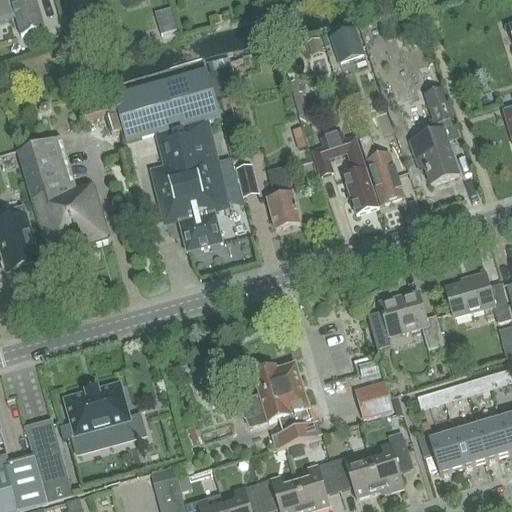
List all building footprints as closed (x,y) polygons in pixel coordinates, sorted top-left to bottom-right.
[(0,0),(0,24),(15,20),(21,40),(45,33),(35,0),(26,0),(21,1),(20,0),(0,0)] [(175,26),(160,30),(162,37),(177,33),(175,26)] [(364,59),(355,32),(329,41),(338,67),(364,59)] [(208,66),(217,100),(238,95),(230,61),(208,66)] [(228,204),(236,202),(227,166),(219,168),(208,124),(221,121),(207,72),(114,98),(127,145),(157,137),(166,170),(152,174),(165,223),(179,220),(180,226),(180,227),(187,255),(223,246),(215,214),(229,210),(228,204)] [(444,94),(426,100),(436,129),(453,123),(444,94)] [(445,134),(410,145),(420,174),(425,173),(431,189),(460,180),(445,134)] [(325,150),(313,154),(321,179),(333,175),(329,162),(348,156),(355,177),(345,180),(357,217),(378,210),(355,140),(345,144),(342,137),(336,139),(336,138),(328,140),(329,142),(322,144),(325,150)] [(359,143),(382,209),(405,201),(390,158),(379,162),(371,139),(359,143)] [(62,144),(19,157),(49,261),(111,242),(95,188),(77,194),(62,144)] [(275,200),(268,202),(275,233),(300,226),(286,170),(269,175),(275,200)] [(11,221),(13,229),(0,232),(0,249),(8,276),(11,275),(15,278),(24,275),(27,271),(40,267),(28,225),(26,217),(11,221)] [(510,324),(504,299),(493,302),(486,277),(470,281),(471,285),(446,292),(454,322),(493,311),(498,327),(510,324)] [(383,315),(368,319),(377,352),(390,349),(388,342),(422,332),(429,353),(444,349),(436,320),(426,323),(418,296),(380,307),(383,315)] [(277,453),(322,440),(317,425),(312,426),(309,414),(311,413),(297,367),(276,373),(276,371),(254,378),(261,400),(242,406),(243,410),(242,412),(245,423),(247,424),(249,429),(268,423),(269,427),(279,424),(283,436),(273,439),(277,453)] [(511,379),(510,371),(486,378),(490,392),(511,384),(511,379)] [(486,378),(463,385),(467,398),(490,392),(486,378)] [(463,385),(440,392),(444,405),(467,398),(463,385)] [(72,427),(60,431),(63,443),(75,440),(79,455),(143,438),(138,422),(131,424),(120,387),(99,393),(99,392),(86,395),(86,397),(65,403),(72,427)] [(385,390),(357,397),(365,426),(393,419),(385,390)] [(444,405),(440,392),(417,399),(421,412),(444,405)] [(511,420),(500,425),(510,457),(511,455),(511,420)] [(26,432),(35,464),(47,508),(73,501),(52,425),(26,432)] [(500,425),(477,432),(487,464),(510,457),(500,425)] [(477,432),(454,439),(464,470),(487,464),(477,432)] [(417,440),(423,460),(433,457),(427,437),(417,440)] [(464,470),(454,439),(431,446),(441,477),(464,470)] [(400,475),(413,471),(404,443),(381,450),(384,460),(370,465),(380,496),(388,493),(389,496),(405,492),(400,475)] [(357,503),(380,496),(370,465),(357,469),(354,458),(330,465),(339,494),(353,490),(357,503)] [(17,511),(29,511),(47,508),(35,464),(6,472),(17,511)] [(297,487),(304,511),(326,511),(330,511),(326,498),(339,494),(330,465),(307,473),(310,483),(297,487)] [(175,470),(151,476),(154,487),(177,480),(175,470)] [(0,511),(17,511),(6,472),(0,473),(0,511)] [(177,480),(154,487),(154,488),(157,498),(180,492),(177,480)] [(304,511),(297,487),(283,491),(280,480),(257,487),(264,511),(304,511)] [(224,511),(264,511),(257,487),(234,495),(237,505),(223,509),(224,511)] [(180,492),(157,498),(160,510),(183,504),(180,492)] [(82,511),(80,503),(67,506),(68,511),(82,511)] [(224,511),(223,509),(212,511),(209,511),(207,503),(198,506),(199,511),(224,511)]
